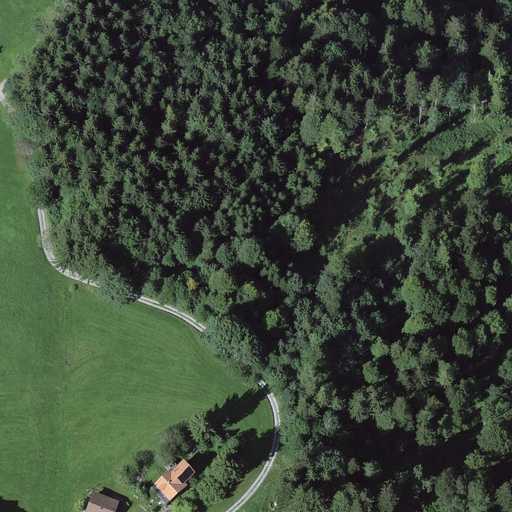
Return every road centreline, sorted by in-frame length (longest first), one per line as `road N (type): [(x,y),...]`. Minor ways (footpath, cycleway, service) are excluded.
road 1 (track): [(0,95),(24,132),(57,268),(190,320),(271,395),(280,428),(276,451),(266,477),(233,511)]
road 2 (track): [(511,96),(460,91),(303,0)]
